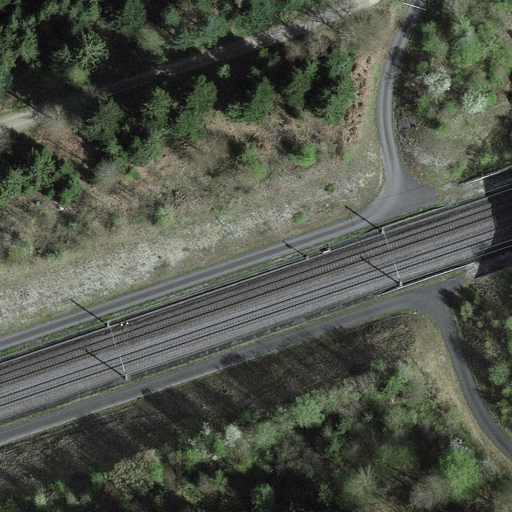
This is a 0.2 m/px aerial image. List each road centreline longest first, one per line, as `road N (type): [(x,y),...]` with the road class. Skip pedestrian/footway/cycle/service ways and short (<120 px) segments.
road 1 (track): [(362,0),(0,128)]
road 2 (track): [(511,174),(394,208)]
